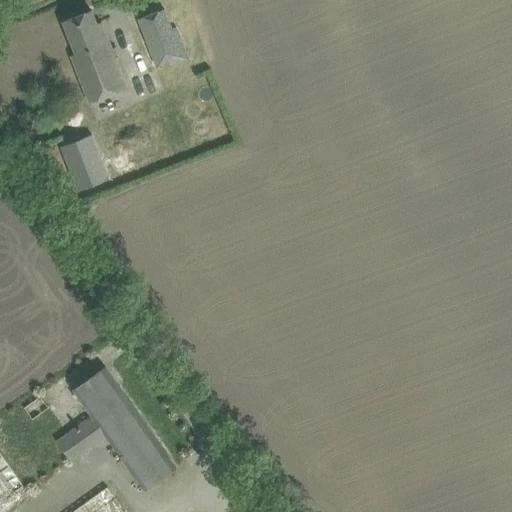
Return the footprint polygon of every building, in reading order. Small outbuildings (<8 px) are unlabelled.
[(166,8),(140,18),(158,66),(171,61),(172,63),(188,57),(176,27),(173,28),(166,8)] [(102,22),(97,24),(92,10),(64,21),(77,53),(72,55),(91,102),(128,88),(119,66),(115,54),(119,53),(116,47),(113,48),(102,22)] [(151,81),(143,84),(148,95),(155,92),(151,81)] [(93,133),(62,145),(80,190),(110,178),(93,133)] [(106,367),(89,379),(74,389),(93,416),(58,441),(72,460),(103,438),(101,434),(104,431),(145,489),(177,467),(106,367)] [(42,395),(25,407),(33,419),(50,407),(42,395)] [(0,511),(29,492),(0,451),(0,511)] [(126,511),(108,487),(72,511),(126,511)]
